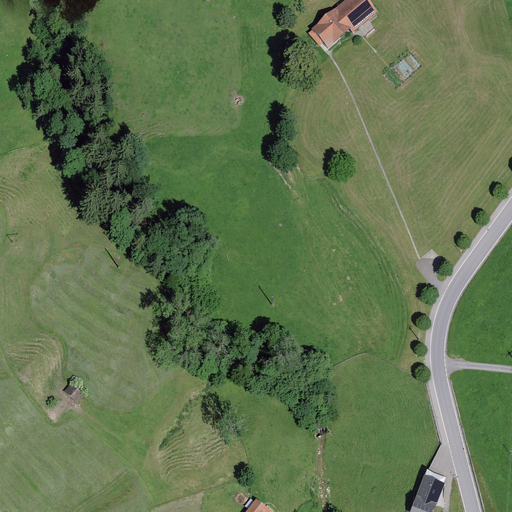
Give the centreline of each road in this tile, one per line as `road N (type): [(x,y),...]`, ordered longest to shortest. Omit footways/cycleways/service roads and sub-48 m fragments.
road 1 (tertiary): [(511,209),(452,293),(439,337),(442,390),(473,511)]
road 2 (track): [(452,293),(420,261),(333,57)]
